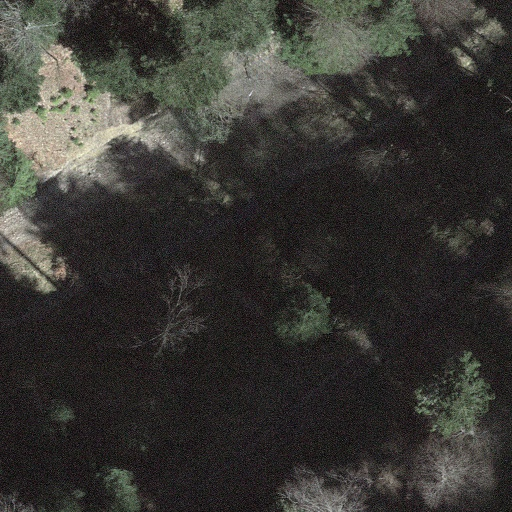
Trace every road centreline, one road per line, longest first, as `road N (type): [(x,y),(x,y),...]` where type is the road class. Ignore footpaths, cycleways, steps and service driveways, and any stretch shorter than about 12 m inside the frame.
road 1 (track): [(0,242),(129,181),(445,0)]
road 2 (track): [(511,212),(169,511)]
